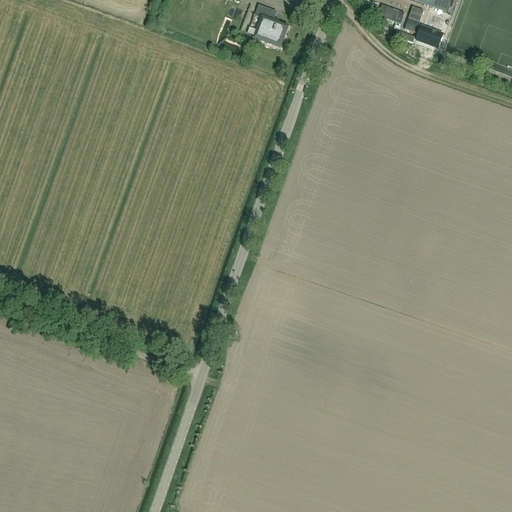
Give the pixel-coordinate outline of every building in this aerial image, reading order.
[(446,14),(449,8),(451,9),(454,0),(408,0),(431,9),(446,14)] [(234,1),(230,12),(235,14),(240,3),(234,1)] [(254,17),(262,19),(261,20),(254,17),(247,35),(255,38),(254,39),(257,40),(258,42),(261,43),(263,42),(265,43),(266,45),(269,46),(271,45),(278,48),(280,43),(281,41),(283,40),(284,37),(283,35),(286,28),(277,25),(278,21),(274,19),(276,13),(258,6),(254,17)] [(400,26),(404,15),(382,7),(378,18),(400,26)] [(423,12),(412,8),(404,31),(415,35),(423,12)] [(446,35),(433,30),(424,54),(437,59),(446,35)] [(396,32),(394,38),(413,45),(415,39),(396,32)]
